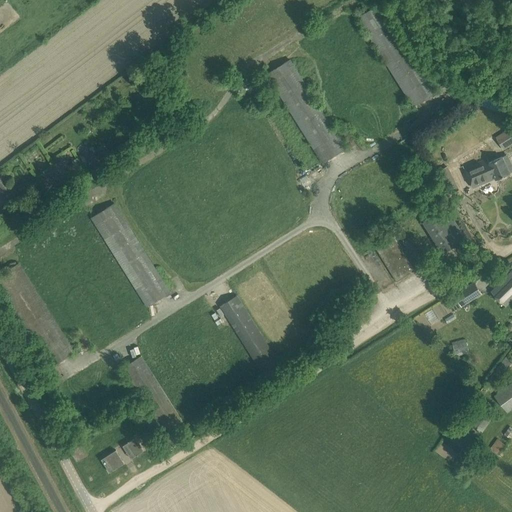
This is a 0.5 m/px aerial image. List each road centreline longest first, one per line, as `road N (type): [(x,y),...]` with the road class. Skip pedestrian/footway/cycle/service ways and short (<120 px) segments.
road 1 (unclassified): [(92,508),(511,249)]
road 2 (unclassified): [(92,508),(0,330)]
